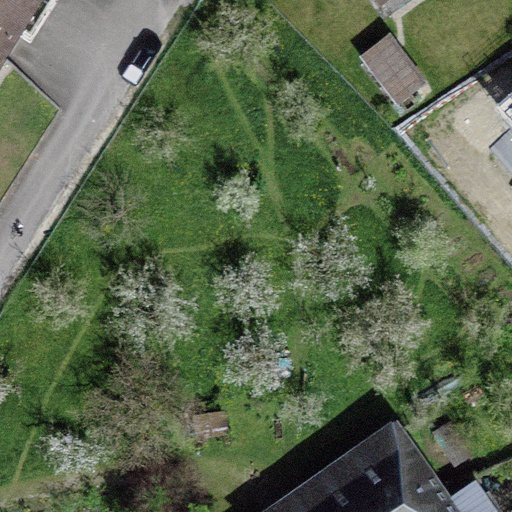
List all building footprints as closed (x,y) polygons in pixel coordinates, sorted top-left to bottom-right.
[(0,0),(0,56),(34,0),(0,0)] [(418,93),(382,47),(355,68),(391,114),(418,93)] [(407,511),(429,496),(387,437),(282,511),(407,511)] [(466,470),(444,437),(424,450),(445,483),(466,470)] [(440,511),(429,496),(407,511),(477,511),(466,495),(441,511),(440,511)]
